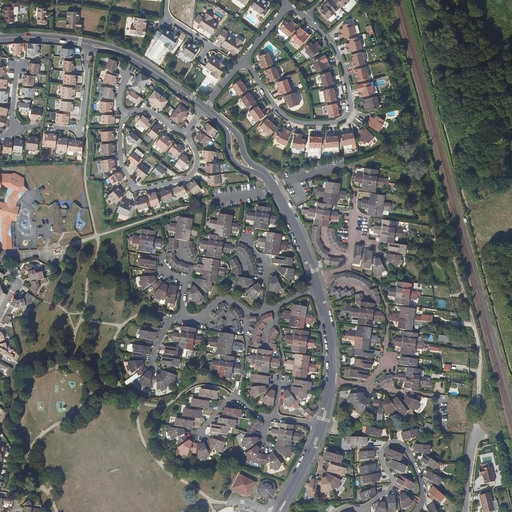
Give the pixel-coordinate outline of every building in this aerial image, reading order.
[(261,1),(260,0),(255,0),(250,7),(260,14),(262,11),(265,8),(267,5),(264,2),(261,1)] [(349,1),(347,0),(331,0),(332,1),(340,9),(343,6),(344,6),(349,1)] [(18,7),(17,2),(10,2),(10,7),(4,7),(4,12),(4,17),(5,23),(13,22),(13,14),(16,14),(17,13),(17,7),(18,7)] [(329,4),(327,2),(324,5),(325,6),(323,8),(322,7),(319,10),(327,19),(329,21),(331,21),(334,18),(334,16),(333,14),(332,14),(335,11),(329,4)] [(46,8),(37,8),(36,23),(45,24),(45,18),(46,14),(46,8)] [(79,12),(66,11),(66,20),(68,20),(68,28),(81,28),(81,20),(79,20),(79,12)] [(212,17),(205,13),(203,18),(200,21),(198,24),(206,29),(205,30),(211,34),(218,24),(211,19),(212,17)] [(146,19),(133,17),(132,26),(130,26),(129,33),(134,34),(138,34),(142,35),(143,28),(145,28),(146,19)] [(288,23),(285,20),(279,27),(282,29),(281,31),(287,36),(288,37),(297,25),(292,21),(290,24),(288,22),(288,23)] [(351,25),(350,22),(342,24),(343,28),(342,28),(342,30),(339,31),(341,38),(348,36),(355,34),(353,25),(351,25)] [(285,39),(287,36),(281,31),(282,29),(279,27),(277,30),(277,32),(278,32),(279,34),(285,39)] [(173,33),(165,28),(158,39),(165,43),(164,46),(170,50),(173,45),(176,42),(178,39),(172,35),(173,33)] [(300,33),(296,30),(291,37),(294,39),(293,40),(300,46),(306,38),(309,35),(304,31),(301,33),(300,32),(300,33)] [(236,40),(222,31),(218,38),(224,42),(221,46),(229,51),(230,49),(236,53),(238,50),(241,46),(243,42),(237,38),(236,40)] [(358,40),(357,36),(349,39),(350,43),(349,43),(350,44),(346,45),(348,52),(351,51),(362,48),(360,39),(358,40)] [(313,44),(310,41),(303,47),(306,50),(304,51),(310,58),(318,51),(322,48),(317,43),(314,45),(313,44)] [(23,42),(12,42),(12,53),(17,53),(20,53),(20,50),(23,50),(23,42)] [(30,42),(27,42),(27,50),(31,50),(31,53),(35,53),(39,53),(39,43),(30,42)] [(193,46),(188,43),(186,46),(184,49),(182,52),(192,59),(199,50),(196,47),(193,46)] [(74,49),(62,48),(61,56),(74,58),(74,49)] [(272,64),(268,52),(258,56),(260,60),(261,63),(259,64),(261,68),(263,67),(264,69),(271,66),(270,65),(272,64)] [(365,63),(362,52),(352,54),(353,59),(354,62),(352,63),(353,67),(365,63)] [(323,60),(321,56),(313,60),(314,63),(312,64),(316,72),(330,66),(327,60),(324,61),(323,60)] [(219,62),(212,57),(205,67),(212,72),(210,74),(217,79),(224,68),(218,64),(219,62)] [(109,58),(105,68),(115,71),(118,65),(116,64),(118,61),(109,58)] [(73,61),(65,60),(64,70),(74,71),(75,65),(73,64),(73,61)] [(39,63),(28,62),(28,66),(28,69),(29,69),(29,73),(38,74),(39,63)] [(279,78),(275,66),(263,70),(265,74),(266,74),(268,77),(269,81),(279,78)] [(369,79),(366,67),(354,70),(355,73),(357,73),(357,76),(359,81),(360,81),(369,79)] [(118,76),(106,72),(103,82),(114,85),(116,85),(117,81),(116,81),(118,76)] [(331,76),(329,72),(319,75),(323,86),(332,84),(334,83),(333,79),(332,79),(331,76)] [(133,78),(144,86),(149,78),(140,73),(138,76),(136,75),(133,78)] [(76,75),(64,74),(63,83),(76,84),(76,80),(76,75)] [(34,75),(25,75),(25,78),(23,78),(22,85),(33,86),(34,75)] [(144,86),(133,78),(132,81),(134,83),(132,86),(140,92),(144,86)] [(291,90),(286,78),(276,82),(278,87),(279,90),(278,90),(279,95),(291,90)] [(243,83),(240,79),(231,85),(239,96),(249,88),(246,85),(245,86),(243,83)] [(373,81),(369,82),(370,85),(372,85),(374,94),(378,93),(376,86),(374,86),(373,81)] [(369,82),(361,84),(362,88),(361,88),(362,90),(358,91),(360,97),(362,97),(374,94),(372,85),(370,85),(369,82)] [(75,87),(63,86),(62,97),(73,98),(74,98),(75,95),(74,95),(74,91),(75,91),(75,87)] [(113,88),(101,86),(99,96),(113,99),(114,92),(113,92),(113,88)] [(34,88),(22,87),(21,96),(30,96),(33,97),(34,88)] [(336,91),(335,87),(333,88),(323,90),(325,102),(336,100),(335,95),(334,92),(336,91)] [(8,92),(0,90),(0,101),(7,103),(7,99),(6,99),(6,95),(8,95),(8,92)] [(142,98),(131,90),(131,91),(128,94),(127,97),(135,102),(138,104),(142,98)] [(150,103),(153,106),(161,95),(155,90),(149,98),(152,101),(150,103)] [(253,95),(251,91),(240,98),(248,109),(257,103),(254,98),(252,96),(253,95)] [(299,104),(295,92),(283,97),(284,100),(286,100),(287,103),(289,108),(299,104)] [(161,95),(153,106),(156,108),(158,106),(161,108),(167,100),(161,95)] [(379,105),(377,96),(363,100),(364,106),(368,105),(368,107),(369,107),(370,111),(374,110),(378,109),(377,105),(379,105)] [(30,100),(23,99),(22,102),(19,102),(19,103),(19,106),(19,110),(28,111),(30,100)] [(73,101),(62,100),(61,109),(69,110),(73,111),(73,107),(73,101)] [(113,102),(100,101),(100,111),(112,111),(112,106),(113,106),(113,102)] [(339,107),(338,103),(337,103),(326,105),(328,118),(339,116),(338,110),(337,107),(339,107)] [(175,111),(186,119),(188,116),(185,114),(188,110),(180,104),(175,111)] [(260,109),(258,105),(249,112),(256,122),(266,115),(264,111),(262,112),(260,109)] [(41,109),(31,108),(30,118),(37,119),(37,118),(40,118),(41,109)] [(186,119),(175,111),(170,117),(178,124),(181,120),(183,122),(186,119)] [(69,114),(57,112),(56,121),(68,122),(69,114)] [(111,114),(102,114),(102,116),(98,116),(99,122),(100,123),(102,123),(114,123),(114,115),(111,114)] [(149,120),(142,115),(137,122),(147,129),(151,124),(148,122),(149,120)] [(384,120),(377,115),(374,119),(374,118),(373,120),(370,118),(366,124),(379,132),(384,124),(382,123),(384,120)] [(271,120),(268,117),(259,126),(269,134),(276,127),(273,123),(270,121),(271,120)] [(217,131),(207,123),(202,130),(212,137),(217,131)] [(163,130),(156,125),(154,127),(148,134),(155,139),(161,132),(163,130)] [(375,136),(364,126),(359,131),(362,133),(361,135),(358,138),(364,144),(367,142),(368,143),(375,136)] [(291,132),(285,129),(283,132),(282,132),(281,132),(277,131),(274,138),(277,140),(276,142),(285,145),(291,132)] [(114,136),(113,130),(101,131),(102,140),(114,140),(114,136)] [(355,138),(353,130),(349,131),(349,133),(346,134),(341,135),(343,145),(356,142),(355,138)] [(210,139),(201,131),(196,138),(206,146),(210,139)] [(49,133),(46,132),(45,145),(56,146),(57,137),(57,134),(53,133),(53,134),(49,133)] [(140,138),(131,132),(129,135),(127,138),(134,144),(135,143),(138,146),(140,142),(142,140),(140,138)] [(301,134),(294,132),(291,147),(300,149),(301,147),(304,148),(306,139),(302,139),(302,138),(300,137),(301,134)] [(166,136),(163,134),(155,144),(164,151),(172,141),(169,138),(169,139),(166,137),(166,136)] [(339,146),(338,134),(334,134),(334,136),(331,136),(326,137),(327,147),(339,146)] [(33,136),(28,135),(27,148),(39,149),(40,136),(36,136),(36,137),(32,137),(33,136)] [(322,135),(318,135),(318,137),(315,137),(310,136),(309,140),(309,147),(321,148),(322,137),(322,135)] [(68,137),(64,137),(64,138),(59,137),(58,149),(67,150),(67,141),(68,137)] [(24,139),(15,139),(14,151),(23,152),(24,139)] [(13,141),(5,140),(4,152),(12,153),(13,141)] [(84,141),(73,140),(73,141),(69,141),(68,150),(78,151),(78,154),(82,154),(84,141)] [(114,147),(114,143),(102,144),(102,155),(115,154),(115,151),(114,151),(114,147)] [(177,146),(174,143),(169,150),(177,156),(183,148),(179,144),(177,146)] [(143,154),(136,148),(134,151),(133,151),(128,158),(131,160),(130,161),(135,166),(138,162),(140,162),(142,159),(141,158),(143,155),(143,154)] [(214,151),(203,150),(202,156),(204,157),(203,161),(213,162),(214,151)] [(188,158),(183,154),(177,162),(185,169),(190,162),(187,160),(188,158)] [(114,162),(113,158),(101,160),(103,171),(115,169),(115,165),(114,165),(113,162),(114,162)] [(166,167),(159,162),(153,170),(161,177),(162,175),(165,172),(165,171),(164,170),(166,167)] [(149,170),(141,164),(136,171),(138,173),(138,174),(143,178),(149,170)] [(218,164),(206,164),(206,172),(218,173),(218,164)] [(370,180),(371,169),(366,168),(366,171),(364,171),(364,175),(356,174),(356,175),(353,175),(353,177),(370,180)] [(377,169),(371,169),(370,180),(387,182),(387,180),(385,180),(385,178),(377,177),(378,173),(376,173),(377,169)] [(123,178),(119,171),(108,177),(113,184),(123,178)] [(18,176),(13,174),(12,175),(0,174),(0,218),(1,219),(0,224),(0,248),(15,248),(14,225),(17,224),(20,207),(19,204),(29,192),(20,181),(18,176)] [(220,183),(218,174),(206,176),(207,185),(220,183)] [(368,191),(370,180),(353,177),(352,179),(355,180),(355,181),(363,182),(362,186),(363,187),(363,190),(368,191)] [(201,189),(194,180),(190,183),(189,182),(186,185),(194,195),(201,189)] [(387,182),(370,180),(368,191),(373,192),(374,188),(375,188),(376,184),(384,185),(384,184),(387,184),(387,182)] [(332,193),(333,182),(328,181),(328,184),(326,184),(325,188),(318,187),(318,188),(315,188),(315,190),(332,193)] [(338,183),(333,182),(332,193),(349,195),(349,193),(346,193),(346,191),(339,190),(339,186),(338,186),(338,183)] [(185,189),(182,185),(179,187),(178,185),(172,189),(178,199),(189,192),(186,188),(185,189)] [(120,190),(117,187),(108,195),(114,201),(124,193),(121,190),(120,190)] [(169,190),(169,189),(165,190),(165,189),(159,192),(163,201),(172,197),(169,190)] [(332,193),(315,190),(314,193),(317,193),(316,195),(324,196),(324,200),(325,200),(325,203),(330,204),(332,193)] [(159,203),(155,192),(147,194),(147,196),(151,206),(159,203)] [(349,198),(349,195),(332,193),(330,204),(335,204),(336,201),(337,201),(338,198),(346,199),(346,197),(349,198)] [(376,205),(378,194),(372,193),(372,197),(370,197),(370,200),(362,199),(362,201),(359,201),(359,203),(376,205)] [(383,195),(378,194),(376,205),(393,207),(393,205),(391,205),(391,203),(383,202),(384,198),(382,198),(383,195)] [(148,207),(144,197),(138,198),(139,200),(135,201),(138,210),(148,207)] [(125,201),(121,199),(116,211),(127,216),(132,204),(129,203),(128,203),(125,202),(125,201)] [(323,214),(324,203),(320,202),(319,206),(318,205),(317,209),(309,208),(309,210),(306,209),(306,211),(323,214)] [(66,229),(74,229),(74,224),(75,222),(75,219),(76,217),(77,215),(78,212),(79,211),(79,210),(80,209),(81,208),(74,203),(73,204),(72,205),(72,206),(70,208),(69,210),(67,209),(67,207),(67,206),(66,206),(65,205),(64,205),(63,206),(62,207),(62,209),(60,209),(59,207),(56,203),(49,207),(51,210),(51,211),(52,213),(53,215),(54,218),(54,220),(54,222),(54,224),(54,228),(54,232),(62,234),(63,229),(66,229)] [(330,207),(330,204),(325,203),(324,203),(323,214),(340,216),(341,215),(338,214),(338,212),(330,211),(331,207),(330,207)] [(376,205),(359,203),(359,205),(361,205),(361,207),(369,208),(368,212),(370,212),(369,215),(374,216),(376,205)] [(393,210),(393,207),(376,205),(374,216),(380,217),(380,213),(388,215),(389,211),(390,211),(390,209),(393,210)] [(245,213),(245,216),(262,218),(263,208),(258,207),(258,210),(257,210),(256,214),(248,212),(247,214),(245,213)] [(263,208),(262,218),(279,221),(279,219),(277,219),(277,217),(269,216),(270,212),(268,212),(269,208),(263,208)] [(321,225),(323,214),(306,211),(306,214),(308,214),(308,216),(316,217),(315,221),(317,221),(316,224),(321,225)] [(207,221),(206,223),(224,226),(225,215),(220,214),(220,217),(219,217),(218,221),(210,220),(209,221),(207,221)] [(340,219),(340,216),(323,214),(321,225),(327,226),(327,223),(328,223),(329,219),(337,220),(337,218),(340,219)] [(231,216),(225,215),(224,226),(241,229),(241,227),(238,226),(239,225),(231,223),(231,220),(230,219),(231,216)] [(255,228),(260,229),(262,218),(245,216),(244,217),(247,218),(247,220),(255,221),(254,225),(256,225),(255,228)] [(167,224),(167,226),(184,228),(185,218),(180,217),(179,220),(178,220),(177,224),(170,223),(170,224),(167,224)] [(190,219),(185,218),(184,228),(201,231),(201,229),(199,229),(199,227),(191,226),(191,222),(190,222),(190,219)] [(262,218),(260,229),(266,230),(266,227),(267,227),(268,223),(276,225),(276,223),(279,223),(279,221),(262,218)] [(371,227),(371,229),(388,231),(390,220),(385,219),(384,223),(383,223),(382,226),(374,225),(374,227),(371,227)] [(388,231),(406,234),(406,232),(403,231),(403,229),(395,228),(396,225),(394,224),(395,221),(390,220),(388,231)] [(222,237),(224,226),(206,223),(206,225),(209,226),(208,227),(217,229),(216,232),(217,233),(216,236),(217,236),(222,237)] [(182,240),(184,228),(167,226),(166,228),(169,228),(169,230),(176,231),(176,235),(177,235),(176,239),(177,239),(182,240)] [(240,231),(241,229),(224,226),(222,237),(227,237),(228,234),(229,234),(229,231),(237,232),(238,230),(240,231)] [(201,233),(201,231),(184,228),(182,240),(185,240),(187,241),(187,237),(189,237),(189,233),(198,235),(198,233),(201,233)] [(147,241),(148,230),(143,229),(143,233),(141,233),(141,237),(133,235),(133,237),(130,237),(130,239),(147,241)] [(388,231),(371,229),(371,231),(373,231),(373,233),(381,234),(380,238),(382,238),(381,241),(383,241),(387,242),(388,231)] [(148,230),(147,241),(164,243),(164,242),(161,241),(162,240),(154,238),(154,235),(153,235),(154,231),(148,230)] [(405,236),(406,234),(388,231),(387,242),(389,242),(392,243),(392,240),(394,240),(394,236),(402,237),(402,235),(405,236)] [(256,240),(256,241),(273,244),(274,233),(269,232),(268,236),(267,236),(267,240),(258,238),(258,240),(256,240)] [(274,233),(273,244),(290,247),(290,245),(287,245),(288,243),(280,242),(280,238),(279,238),(280,234),(274,233)] [(198,244),(215,247),(217,236),(216,236),(212,235),(211,238),(210,238),(209,242),(201,240),(201,242),(199,242),(198,244)] [(222,240),(222,237),(217,236),(215,247),(233,249),(233,248),(230,247),(230,245),(222,244),(223,240),(222,240)] [(140,251),(145,252),(147,241),(130,239),(129,241),(132,241),(132,243),(139,244),(139,248),(140,248),(140,251)] [(164,243),(147,241),(145,252),(150,253),(151,250),(152,250),(153,246),(161,247),(161,245),(163,246),(164,243)] [(269,255),(271,255),(273,244),(256,241),(255,244),(258,244),(257,246),(265,247),(265,251),(266,251),(265,255),(269,255)] [(404,244),(392,243),(389,242),(388,246),(389,247),(389,250),(393,251),(393,254),(396,255),(397,251),(406,252),(406,248),(404,248),(404,244)] [(208,257),(213,257),(215,247),(198,244),(198,246),(200,246),(200,248),(208,249),(207,253),(209,253),(208,257)] [(271,255),(275,256),(276,256),(277,253),(278,253),(278,249),(286,251),(287,249),(289,249),(290,247),(273,244),(271,255)] [(364,256),(365,252),(362,251),(362,247),(358,246),(359,246),(355,245),(352,260),(356,261),(356,263),(360,263),(361,255),(364,256)] [(232,252),(233,249),(215,247),(213,257),(219,258),(219,255),(220,255),(221,251),(229,253),(229,251),(232,252)] [(375,260),(375,256),(372,256),(373,251),(369,251),(369,250),(365,250),(365,252),(364,256),(363,265),(366,265),(366,267),(370,268),(372,259),(375,260)] [(385,261),(386,262),(388,264),(391,262),(396,266),(399,263),(400,264),(402,260),(400,259),(401,255),(396,255),(393,254),(386,253),(384,256),(387,259),(385,261)] [(146,269),(151,270),(151,268),(155,269),(155,265),(154,265),(155,261),(151,260),(151,259),(157,260),(157,259),(157,256),(148,254),(147,260),(139,259),(138,262),(139,263),(138,266),(146,267),(146,269)] [(278,268),(282,268),(283,265),(291,266),(292,262),(290,262),(290,258),(276,256),(275,256),(274,260),(275,260),(275,263),(279,264),(278,268)] [(386,262),(385,261),(384,259),(381,260),(379,256),(375,256),(375,260),(373,272),(377,272),(377,275),(382,274),(382,271),(385,270),(382,263),(386,262)] [(211,270),(212,259),(207,258),(207,262),(205,262),(205,266),(197,264),(196,266),(194,265),(194,268),(211,270)] [(211,270),(227,273),(228,271),(225,271),(226,269),(218,268),(218,264),(217,264),(218,260),(212,259),(211,270)] [(28,271),(29,275),(43,272),(45,271),(43,267),(35,270),(35,268),(34,267),(33,266),(32,265),(29,264),(28,266),(24,265),(21,271),(24,273),(26,270),(28,271)] [(209,281),(211,270),(194,268),(193,270),(196,270),(196,272),(203,273),(203,277),(204,277),(204,280),(209,281)] [(280,278),(281,279),(284,276),(289,281),(291,278),(293,279),(295,275),(293,274),(294,270),(282,268),(278,268),(277,270),(281,274),(278,276),(280,278)] [(151,270),(146,269),(145,269),(144,273),(147,273),(147,276),(137,277),(136,279),(136,282),(137,286),(142,285),(144,288),(151,284),(152,285),(157,282),(154,279),(154,276),(149,276),(149,274),(154,274),(154,271),(151,270)] [(227,273),(211,270),(209,281),(212,282),(214,282),(215,279),(216,279),(217,276),(224,277),(225,275),(227,275),(227,273)] [(31,282),(45,278),(43,272),(29,275),(31,282)] [(282,281),(281,279),(280,278),(277,279),(275,275),(272,275),(270,290),(273,291),(274,293),(278,293),(278,290),(281,289),(279,282),(282,281)] [(254,280),(241,277),(238,277),(238,282),(236,282),(236,286),(238,286),(240,290),(246,287),(248,290),(251,288),(250,285),(255,283),(254,283),(254,280)] [(46,278),(45,278),(31,282),(32,285),(32,286),(29,292),(36,295),(39,289),(40,286),(39,284),(47,282),(46,278)] [(159,280),(157,282),(152,285),(154,288),(157,287),(159,288),(154,294),(157,296),(156,298),(160,300),(162,298),(165,298),(167,291),(169,292),(169,290),(169,286),(167,286),(163,284),(160,287),(159,285),(162,283),(162,282),(160,279),(159,280)] [(212,282),(209,281),(204,280),(196,279),(195,282),(198,285),(196,287),(198,290),(201,288),(206,293),(209,289),(211,291),(213,286),(211,285),(212,282)] [(251,288),(248,290),(246,291),(249,294),(247,296),(251,299),(252,297),(256,299),(259,292),(262,293),(263,290),(260,289),(261,284),(259,282),(251,288)] [(403,294),(404,283),(399,282),(399,286),(397,286),(397,289),(389,288),(389,290),(386,289),(386,291),(403,294)] [(403,294),(420,296),(420,294),(418,294),(418,292),(410,291),(410,287),(409,287),(409,284),(404,283),(403,294)] [(203,297),(198,290),(196,287),(194,284),(193,284),(191,285),(191,290),(188,290),(187,294),(188,294),(191,294),(191,301),(196,301),(196,303),(200,301),(200,299),(203,297)] [(169,285),(169,286),(169,290),(169,292),(167,300),(171,301),(170,303),(174,303),(175,295),(179,296),(179,292),(176,292),(177,287),(173,286),(169,285)] [(401,305),(403,294),(386,291),(385,293),(388,294),(388,296),(396,297),(395,301),(396,301),(396,304),(401,305)] [(24,299),(21,300),(22,307),(25,315),(28,314),(26,306),(28,305),(30,303),(34,296),(27,293),(24,299)] [(403,294),(401,305),(406,306),(407,302),(408,303),(409,299),(417,300),(417,298),(420,298),(420,296),(403,294)] [(22,307),(21,300),(18,300),(14,299),(6,312),(10,314),(14,307),(16,308),(18,308),(19,307),(22,307)] [(366,314),(368,303),(364,302),(363,302),(362,306),(361,306),(360,310),(352,308),(352,310),(349,310),(349,312),(366,314)] [(366,314),(383,317),(383,315),(381,314),(381,312),(374,311),(374,307),(373,307),(373,304),(372,304),(368,303),(366,314)] [(298,317),(300,306),(294,305),(294,308),(292,308),(292,312),(284,311),(284,312),(281,312),(281,314),(298,317)] [(298,317),(315,319),(315,318),(313,317),(313,315),(305,314),(306,310),(305,310),(305,307),(300,306),(298,317)] [(406,319),(408,308),(403,307),(402,311),(401,311),(400,314),(393,313),(392,315),(389,314),(389,316),(406,319)] [(413,309),(408,308),(406,319),(423,321),(432,323),(433,317),(422,315),(421,317),(413,316),(414,312),(413,312),(413,309)] [(366,314),(349,312),(349,314),(351,314),(351,316),(359,317),(359,321),(360,321),(359,324),(365,325),(366,314)] [(291,327),(296,328),(298,317),(281,314),(281,316),(283,317),(283,318),(291,319),(290,323),(291,323),(291,327)] [(383,317),(366,314),(365,325),(370,326),(371,323),(372,323),(372,319),(380,320),(380,318),(383,319),(383,317)] [(406,319),(389,316),(389,318),(392,319),(391,321),(399,322),(398,325),(400,326),(400,329),(405,330),(406,319)] [(315,319),(298,317),(296,328),(302,328),(302,325),(303,326),(304,322),(312,323),(312,321),(315,322),(315,319)] [(406,319),(405,330),(410,331),(410,327),(412,328),(412,324),(420,325),(421,323),(423,323),(423,321),(406,319)] [(147,339),(147,341),(152,342),(152,340),(156,341),(156,337),(156,333),(152,332),(152,330),(158,331),(159,328),(157,327),(149,326),(148,332),(140,330),(139,334),(140,334),(139,338),(147,339)] [(187,338),(189,327),(183,326),(183,330),(182,330),(181,334),(173,332),(173,334),(170,334),(170,336),(187,338)] [(363,338),(365,327),(359,326),(359,330),(357,329),(357,333),(349,332),(349,334),(346,334),(346,335),(363,338)] [(194,328),(189,327),(187,338),(204,341),(204,339),(202,339),(202,337),(194,336),(195,332),(194,332),(194,328)] [(369,328),(365,327),(363,338),(380,341),(380,339),(378,338),(378,336),(370,335),(370,331),(369,331),(369,328)] [(283,339),(300,342),(302,331),(297,330),(296,333),(295,333),(294,337),(286,336),(286,337),(284,337),(283,339)] [(300,342),(317,344),(318,343),(315,342),(315,340),(307,339),(308,335),(307,335),(307,332),(302,331),(300,342)] [(392,339),(392,341),(409,344),(410,332),(405,332),(405,335),(403,335),(403,339),(395,338),(395,339),(392,339)] [(410,332),(409,344),(426,346),(426,344),(424,344),(424,342),(416,341),(416,337),(415,337),(415,333),(410,332)] [(225,344),(226,334),(221,333),(221,336),(220,336),(219,340),(211,338),(210,340),(208,340),(208,342),(225,344)] [(226,334),(225,344),(242,347),(242,345),(239,345),(239,343),(232,342),(232,338),(231,338),(232,334),(226,334)] [(361,349),(363,338),(346,335),(345,338),(348,338),(348,340),(356,341),(355,345),(356,345),(356,348),(358,348),(361,349)] [(187,338),(170,336),(170,338),(172,338),(172,340),(180,341),(179,345),(180,345),(180,348),(181,349),(185,349),(187,338)] [(204,343),(204,341),(187,338),(185,349),(191,350),(191,347),(192,347),(193,343),(201,344),(201,343),(204,343)] [(380,341),(363,338),(361,349),(366,350),(367,347),(368,347),(369,343),(377,344),(377,342),(380,343),(380,341)] [(299,353),(300,342),(283,339),(283,341),(285,342),(285,343),(293,344),(293,348),(294,348),(293,352),(299,353)] [(152,342),(147,341),(143,340),(142,346),(133,344),(133,345),(133,348),(134,348),(133,352),(141,353),(140,355),(143,356),(146,356),(146,354),(149,355),(150,351),(149,351),(150,347),(146,346),(146,345),(151,346),(152,342)] [(406,354),(407,355),(409,344),(392,341),(391,343),(394,344),(394,345),(402,347),(401,350),(403,351),(402,354),(406,354)] [(218,354),(222,355),(223,355),(225,344),(208,342),(207,344),(210,344),(209,346),(218,347),(217,351),(218,351),(218,354)] [(300,342),(299,353),(304,353),(304,350),(306,350),(306,346),(314,348),(314,346),(317,347),(317,344),(300,342)] [(7,346),(6,343),(1,344),(0,344),(0,352),(12,358),(13,355),(6,351),(7,349),(7,346)] [(241,349),(242,347),(225,344),(223,355),(228,356),(229,353),(230,353),(231,349),(238,351),(239,349),(241,349)] [(409,344),(407,355),(409,355),(412,355),(413,352),(414,352),(415,349),(422,350),(423,348),(426,348),(426,346),(409,344)] [(180,352),(181,349),(180,348),(165,346),(165,350),(165,354),(169,354),(169,358),(172,358),(173,355),(181,356),(182,352),(180,352)] [(366,350),(361,349),(358,348),(357,352),(356,352),(355,355),(363,356),(363,360),(366,361),(367,357),(371,358),(372,354),(373,351),(366,350)] [(246,356),(246,358),(263,361),(264,350),(259,349),(259,353),(258,353),(257,357),(249,355),(248,357),(247,356),(246,356)] [(270,351),(268,351),(264,350),(263,361),(280,364),(280,362),(278,361),(278,360),(270,359),(270,355),(269,354),(270,351)] [(143,356),(140,355),(133,354),(133,358),(135,358),(135,361),(129,361),(129,365),(127,366),(128,370),(130,370),(133,373),(139,368),(140,370),(145,367),(143,365),(142,361),(138,361),(138,359),(142,359),(143,356)] [(284,361),(284,364),(301,366),(303,355),(298,354),(297,358),(296,358),(295,362),(287,360),(287,362),(284,361)] [(409,358),(409,355),(407,355),(406,354),(405,358),(401,357),(400,361),(399,364),(414,367),(415,363),(417,364),(418,360),(409,358)] [(228,356),(223,355),(222,355),(222,359),(221,358),(220,362),(212,361),(211,363),(209,362),(209,364),(226,367),(228,356)] [(303,355),(301,366),(318,369),(318,367),(316,367),(316,365),(308,364),(309,360),(307,360),(308,356),(303,355)] [(228,356),(226,367),(243,370),(243,367),(240,367),(241,366),(233,364),(234,361),(233,360),(233,357),(228,356)] [(166,368),(166,369),(169,369),(170,366),(178,367),(179,363),(177,363),(177,359),(172,358),(169,358),(162,357),(162,361),(162,364),(166,365),(166,368)] [(260,372),(261,372),(263,361),(246,358),(245,361),(247,361),(248,361),(248,362),(256,364),(255,368),(256,368),(256,371),(260,372)] [(373,361),(366,361),(363,360),(357,359),(357,363),(355,362),(354,366),(363,368),(362,371),(366,372),(366,368),(371,369),(373,361)] [(261,372),(264,372),(266,373),(267,370),(268,370),(269,366),(277,367),(277,366),(279,366),(280,364),(263,361),(261,372)] [(224,378),(226,367),(209,364),(208,366),(211,367),(210,368),(219,370),(218,373),(219,374),(219,377),(224,378)] [(294,376),(299,377),(301,366),(284,364),(283,366),(286,366),(286,367),(294,369),(293,373),(295,373),(294,376)] [(299,377),(303,378),(304,378),(305,375),(306,375),(307,371),(315,372),(315,371),(318,371),(318,369),(301,366),(299,377)] [(151,379),(153,378),(154,374),(151,373),(148,371),(145,374),(143,372),(147,370),(146,369),(145,367),(140,370),(137,372),(139,375),(141,374),(143,376),(139,381),(142,384),(141,386),(145,388),(146,386),(150,386),(151,379)] [(242,372),(243,370),(226,367),(224,378),(230,379),(230,376),(232,376),(232,372),(239,373),(240,371),(242,372)] [(400,378),(413,380),(414,369),(409,368),(408,371),(407,371),(406,375),(399,374),(398,375),(396,375),(395,377),(400,378)] [(160,370),(159,372),(168,385),(171,383),(173,384),(176,380),(174,379),(175,376),(169,373),(170,369),(169,369),(166,369),(165,372),(160,370)] [(413,380),(430,382),(430,380),(427,380),(427,378),(420,377),(420,373),(419,373),(420,369),(414,369),(413,380)] [(366,372),(362,371),(353,370),(352,373),(350,373),(350,377),(358,378),(358,382),(361,382),(362,379),(366,379),(367,379),(367,376),(368,372),(366,372)] [(168,385),(159,372),(156,373),(156,378),(153,378),(152,382),(156,382),(157,389),(160,389),(161,391),(166,390),(165,387),(168,385)] [(263,376),(264,372),(261,372),(260,372),(260,375),(252,374),(251,378),(253,378),(253,382),(258,383),(262,383),(268,384),(268,381),(267,381),(268,377),(263,376)] [(129,378),(133,385),(138,381),(134,375),(129,378)] [(293,387),(307,389),(308,390),(308,386),(310,386),(311,383),(303,381),(303,378),(299,377),(299,381),(294,380),(294,384),(293,384),(293,387)] [(411,389),(413,380),(400,378),(400,381),(405,382),(404,388),(411,389)] [(413,380),(411,389),(411,391),(416,392),(417,388),(418,389),(419,385),(426,386),(427,384),(429,384),(430,382),(413,380)] [(263,392),(266,390),(267,389),(266,386),(262,386),(262,383),(258,383),(258,386),(251,387),(251,390),(249,391),(251,396),(253,395),(255,399),(264,392),(263,392)] [(201,397),(205,397),(216,399),(217,395),(216,395),(216,392),(212,391),(212,387),(209,387),(209,390),(200,389),(200,393),(201,393),(201,397)] [(293,393),(291,395),(293,398),(296,402),(298,404),(304,397),(306,398),(308,394),(306,393),(307,389),(293,387),(291,387),(290,390),(293,393)] [(269,392),(266,390),(263,392),(264,392),(266,394),(262,400),(265,402),(264,404),(268,407),(269,404),(273,405),(275,390),(273,389),(272,388),(269,392)] [(293,398),(291,395),(286,389),(283,390),(284,395),(281,395),(280,398),(284,398),(284,405),(288,405),(289,407),(293,406),(294,408),(299,405),(296,402),(293,398)] [(363,398),(366,396),(365,393),(360,393),(359,389),(356,390),(356,394),(349,394),(349,398),(347,399),(349,403),(351,403),(354,406),(363,398)] [(404,397),(403,399),(405,402),(412,412),(415,409),(417,411),(420,407),(418,405),(419,402),(413,399),(414,396),(410,395),(409,398),(404,397)] [(368,398),(366,396),(363,398),(354,406),(356,408),(355,410),(359,413),(360,411),(364,412),(366,406),(370,407),(370,403),(367,402),(368,398)] [(193,403),(193,406),(196,407),(208,409),(208,405),(208,401),(204,401),(205,397),(201,397),(200,400),(192,399),(191,403),(193,403)] [(405,402),(403,399),(400,401),(397,398),(394,400),(394,399),(391,402),(397,410),(397,411),(400,414),(403,412),(404,414),(407,411),(402,404),(405,402)] [(397,410),(389,399),(385,400),(384,406),(380,405),(381,400),(377,400),(376,407),(380,408),(378,420),(383,421),(384,414),(385,414),(386,414),(390,413),(394,412),(397,410)] [(223,415),(224,415),(228,416),(238,418),(239,415),(240,415),(241,411),(233,409),(233,406),(230,405),(229,409),(225,408),(224,412),(223,415)] [(196,411),(196,407),(193,406),(192,410),(184,409),(184,412),(185,413),(185,416),(188,417),(200,419),(200,415),(200,411),(196,411)] [(353,410),(350,415),(356,419),(359,414),(353,410)] [(217,425),(226,427),(232,428),(233,424),(235,425),(235,421),(227,420),(228,416),(224,415),(223,419),(219,418),(219,422),(218,422),(217,425)] [(179,426),(184,427),(192,429),(192,425),(192,421),(188,420),(188,417),(185,416),(184,420),(176,419),(175,422),(177,423),(177,426),(179,426)] [(268,430),(268,433),(285,435),(287,424),(281,423),(281,427),(280,427),(279,431),(271,429),(271,431),(268,430)] [(426,423),(424,428),(433,431),(435,425),(426,423)] [(226,430),(226,427),(217,425),(211,424),(210,428),(211,428),(210,432),(215,433),(214,436),(215,436),(218,437),(218,433),(227,435),(227,431),(226,430)] [(285,435),(302,438),(302,436),(300,436),(300,434),(292,433),(293,429),(291,429),(292,425),(287,424),(285,435)] [(378,426),(375,425),(374,428),(367,427),(365,434),(380,438),(382,430),(378,429),(378,426)] [(183,441),(187,438),(185,436),(181,438),(180,436),(184,434),(184,429),(184,427),(179,426),(178,429),(171,427),(170,432),(167,432),(167,433),(165,433),(166,439),(169,441),(178,437),(179,438),(179,440),(177,441),(179,444),(183,441)] [(409,431),(409,428),(405,428),(406,432),(402,433),(403,440),(418,437),(416,429),(409,431)] [(285,435),(268,433),(267,435),(270,435),(270,437),(278,438),(277,442),(278,442),(278,445),(283,446),(285,435)] [(254,437),(254,434),(251,434),(251,437),(244,438),(244,442),(242,442),(243,447),(245,446),(247,449),(250,447),(255,444),(260,440),(259,437),(254,437)] [(283,446),(288,447),(289,444),(290,444),(291,440),(299,442),(299,440),(302,440),(302,438),(285,435),(283,446)] [(208,440),(214,448),(217,453),(220,450),(222,452),(225,448),(223,447),(224,443),(218,441),(219,437),(218,437),(215,436),(214,439),(210,438),(208,440)] [(366,438),(351,437),(351,444),(351,445),(352,445),(356,445),(358,445),(358,449),(361,449),(362,445),(366,445),(366,438)] [(196,453),(196,449),(197,444),(193,443),(193,448),(190,447),(192,443),(188,440),(187,438),(183,441),(184,443),(178,448),(180,451),(179,453),(182,456),(184,454),(187,455),(190,449),(192,450),(192,452),(196,453)] [(211,450),(214,448),(208,440),(205,442),(208,446),(206,447),(204,443),(199,444),(197,444),(196,449),(198,449),(197,457),(201,458),(201,460),(206,459),(206,457),(209,456),(206,449),(209,448),(211,450)] [(423,442),(420,441),(419,445),(415,444),(414,452),(424,453),(429,454),(430,446),(423,445),(423,442)] [(258,464),(262,464),(264,454),(261,454),(258,453),(259,449),(256,446),(255,444),(250,447),(251,449),(245,454),(247,457),(246,459),(249,462),(251,460),(255,461),(257,455),(260,456),(258,464)] [(278,451),(276,453),(278,456),(280,454),(285,458),(288,456),(290,457),(292,453),(290,452),(291,447),(288,447),(283,446),(278,445),(276,445),(274,448),(278,451)] [(397,448),(394,447),(392,450),(388,449),(385,456),(399,462),(402,454),(396,452),(397,448)] [(369,451),(369,448),(365,448),(365,452),(359,452),(359,460),(374,459),(374,451),(369,451)] [(335,462),(339,463),(339,460),(341,460),(342,457),(334,454),(335,451),(332,449),(330,453),(326,452),(325,455),(324,459),(335,462)] [(267,455),(264,454),(262,464),(266,465),(266,462),(269,462),(269,469),(273,469),(274,471),(278,469),(278,467),(281,465),(276,458),(278,457),(278,456),(276,453),(275,453),(273,454),(269,455),(269,460),(266,460),(267,455)] [(437,463),(424,455),(420,462),(424,464),(422,467),(425,469),(427,466),(436,472),(441,463),(437,463)] [(406,466),(392,461),(390,468),(394,469),(392,473),(396,474),(397,471),(404,473),(406,466)] [(339,463),(335,462),(334,466),(330,464),(329,468),(328,468),(327,471),(333,473),(336,474),(342,476),(343,472),(345,473),(346,469),(338,467),(339,463)] [(370,465),(369,462),(366,462),(366,466),(359,467),(361,475),(376,472),(374,465),(370,465)] [(494,481),(491,466),(480,469),(481,475),(483,474),(485,483),(494,481)] [(442,479),(429,471),(424,478),(428,480),(426,483),(430,485),(432,482),(437,486),(442,479)] [(336,474),(333,473),(331,476),(327,474),(325,476),(332,489),(336,488),(337,489),(341,486),(339,484),(340,481),(335,477),(336,474)] [(255,483),(240,474),(232,488),(248,497),(255,483)] [(379,481),(377,474),(363,477),(364,484),(371,483),(371,486),(375,486),(374,482),(379,481)] [(329,491),(332,489),(325,476),(322,476),(321,481),(318,481),(317,484),(321,485),(320,492),(324,492),(325,494),(329,494),(329,491)] [(413,484),(400,476),(396,483),(400,485),(399,488),(402,490),(404,487),(409,490),(413,484)] [(317,484),(318,481),(318,480),(315,479),(314,480),(311,479),(309,484),(306,483),(305,486),(308,487),(306,495),(310,496),(311,494),(314,495),(317,484)] [(267,498),(271,497),(272,496),(275,490),(273,483),(267,481),(260,483),(257,489),(259,495),(266,499),(267,498)] [(370,490),(368,487),(365,488),(366,492),(360,494),(363,501),(377,495),(374,488),(370,490)] [(445,497),(433,487),(428,493),(431,496),(429,498),(432,501),(434,498),(439,503),(445,497)] [(405,495),(402,492),(400,493),(401,508),(405,508),(410,505),(413,502),(408,497),(411,494),(407,492),(405,495)] [(489,511),(495,511),(490,492),(479,495),(483,511),(489,511)] [(395,500),(395,496),(387,497),(389,511),(396,511),(396,504),(399,504),(399,500),(395,500)] [(7,499),(0,498),(0,508),(2,509),(2,503),(11,504),(11,500),(7,499)] [(25,507),(24,511),(32,511),(40,511),(41,509),(32,508),(32,506),(32,504),(29,500),(23,504),(25,506),(25,507)] [(385,511),(385,501),(382,500),(379,504),(377,502),(375,505),(377,507),(373,511),(385,511)]
